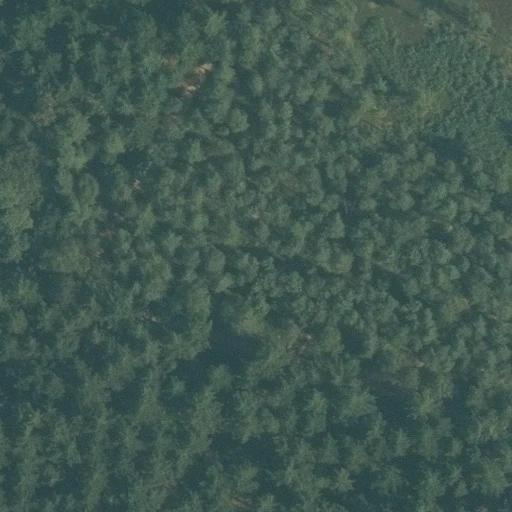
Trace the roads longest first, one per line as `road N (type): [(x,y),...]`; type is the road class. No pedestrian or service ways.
road 1 (track): [(511,429),(0,270)]
road 2 (track): [(242,0),(73,292)]
